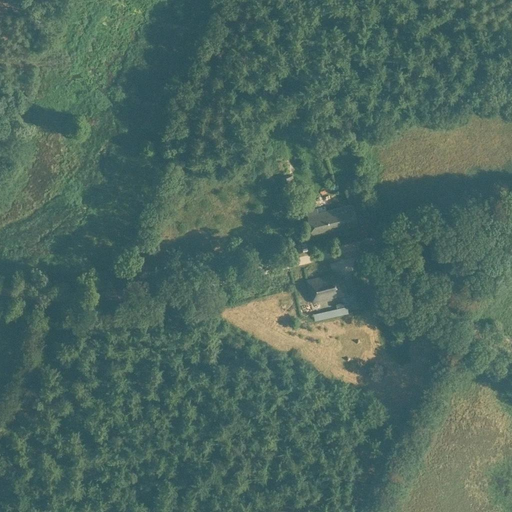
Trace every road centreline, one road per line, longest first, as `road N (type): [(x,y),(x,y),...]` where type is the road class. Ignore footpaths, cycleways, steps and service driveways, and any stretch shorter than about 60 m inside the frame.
road 1 (track): [(114,295),(355,247)]
road 2 (track): [(511,354),(355,247)]
road 3 (track): [(355,247),(511,208)]
